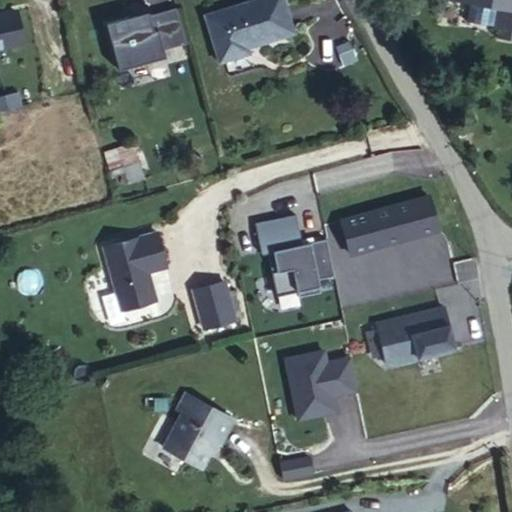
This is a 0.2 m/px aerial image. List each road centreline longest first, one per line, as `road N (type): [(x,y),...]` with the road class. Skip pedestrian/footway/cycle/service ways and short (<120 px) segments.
road 1 (unclassified): [(350,0),(477,199),(494,256)]
road 2 (unknown): [(511,438),(294,485),(273,480)]
